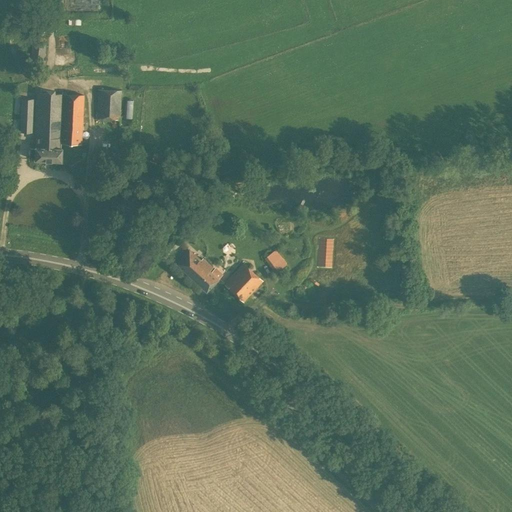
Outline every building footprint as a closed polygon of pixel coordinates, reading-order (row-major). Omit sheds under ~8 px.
[(32,31),(31,48),(27,47),(27,62),(44,64),(46,32),(32,31)] [(96,105),(96,119),(120,120),(121,90),(97,89),(97,96),(94,96),(94,105),(96,105)] [(29,158),(34,158),(34,160),(61,161),(61,148),(60,148),(60,143),(80,144),(82,95),(36,93),(34,138),(36,138),(36,147),(34,147),(34,149),(30,149),(29,158)] [(33,99),(21,98),(20,120),(13,120),(13,132),(19,133),(32,133),(33,99)] [(176,263),(206,292),(218,280),(209,271),(212,267),(202,258),(200,260),(189,249),(176,263)] [(275,273),(287,264),(276,249),(264,259),(275,273)] [(223,283),(243,303),(263,281),(243,262),(223,283)]
